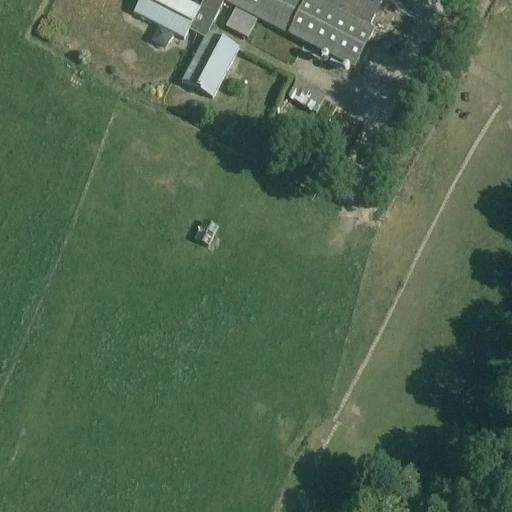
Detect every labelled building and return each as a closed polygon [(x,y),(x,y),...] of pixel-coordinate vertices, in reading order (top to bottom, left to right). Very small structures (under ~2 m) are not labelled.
[(367,28),(381,0),(204,0),(199,10),(178,0),(141,0),(133,16),(183,42),(188,32),(204,40),(181,85),(213,101),(238,50),(207,34),(222,4),(353,70),(373,31),(367,28)] [(235,12),(226,30),(247,41),(256,22),(235,12)] [(60,86),(71,92),(80,78),(69,71),(60,86)] [(287,86),(278,104),(307,118),(316,99),(287,86)] [(365,96),(351,108),(360,117),(373,105),(365,96)] [(321,132),(336,148),(350,134),(335,119),(321,132)] [(210,250),(218,232),(218,231),(208,226),(202,224),(194,243),(210,250)]
